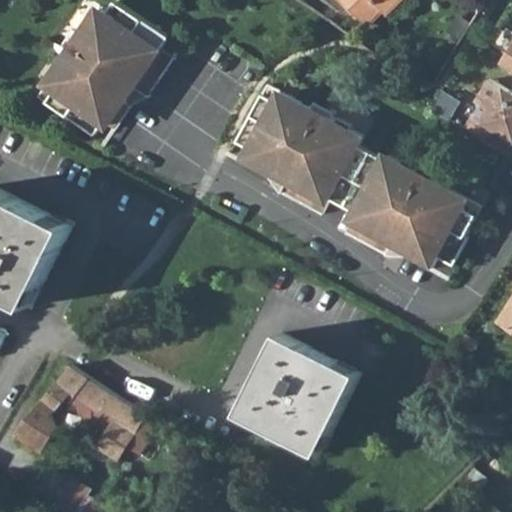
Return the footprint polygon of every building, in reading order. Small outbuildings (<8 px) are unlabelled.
[(70,114),(97,133),(107,118),(117,126),(134,101),(136,102),(145,90),(150,93),(176,54),(165,46),(173,34),(123,0),(119,0),(112,11),(104,5),(96,18),(92,16),(83,29),(85,30),(68,55),(69,56),(52,81),(60,87),(51,98),(71,112),(70,114)] [(342,0),(372,30),(386,16),(390,20),(410,0),(342,0)] [(480,112),(471,126),(511,152),(511,87),(497,77),(483,99),(489,104),(483,114),(480,112)] [(43,93),(51,98),(60,87),(52,81),(43,93)] [(255,115),(238,143),(253,151),(247,162),(274,177),(273,179),(286,186),(283,191),(324,213),(331,201),(357,215),(349,232),(389,253),(391,249),(405,256),(406,254),(433,269),(439,258),(454,266),(470,237),(468,236),(480,216),(467,209),(472,200),(446,184),(445,186),(420,168),(419,169),(406,160),(404,163),(390,156),(388,160),(361,145),(366,137),(352,130),(354,126),(340,119),(339,120),(312,106),(311,108),(284,93),(279,101),(267,94),(253,114),(255,115)] [(0,292),(34,309),(73,228),(0,191),(0,292)] [(467,209),(480,216),(484,207),(472,200),(467,209)] [(339,448),(379,367),(298,326),(258,407),(339,448)] [(57,431),(51,414),(72,393),(100,412),(96,418),(110,428),(98,445),(118,458),(127,446),(147,415),(74,365),(35,408),(26,420),(25,422),(23,423),(15,437),(42,454),(57,431)] [(156,420),(147,415),(127,446),(134,451),(156,420)] [(219,463),(190,492),(205,507),(237,475),(219,463)] [(57,471),(41,496),(60,509),(76,484),(57,471)]
